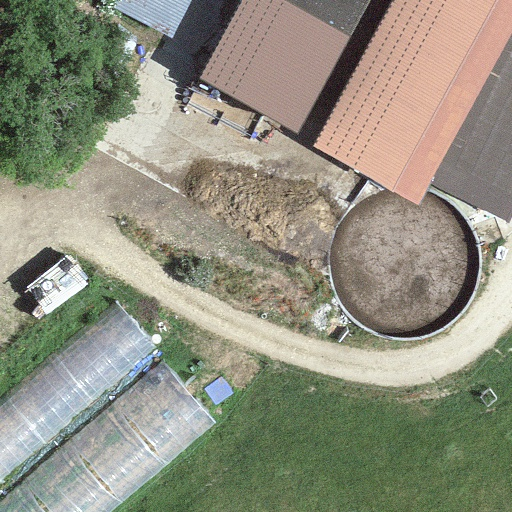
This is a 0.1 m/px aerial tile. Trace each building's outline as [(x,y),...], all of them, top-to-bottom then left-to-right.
[(124,0),(123,3),(176,27),(188,0),(124,0)] [(285,0),(365,42),(387,0),(285,0)] [(408,193),(511,0),(407,0),(326,149),(408,193)] [(511,43),(439,184),(511,222),(511,43)] [(454,332),(475,310),(486,283),(486,253),(474,226),(453,205),(425,194),(395,195),(368,206),(347,228),(336,255),(337,285),(348,312),(370,333),(397,344),(427,343),(454,332)] [(0,496),(162,352),(120,306),(0,412),(0,496)]
